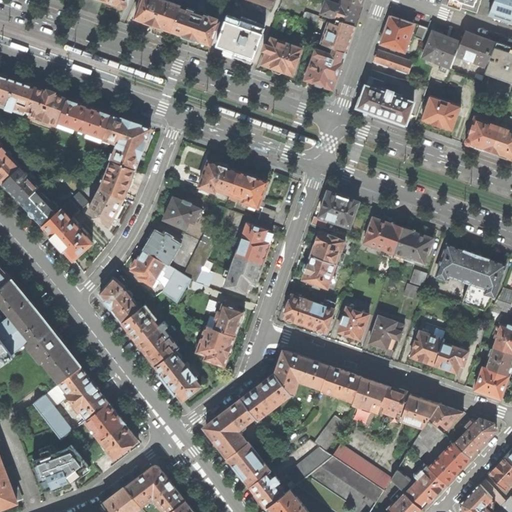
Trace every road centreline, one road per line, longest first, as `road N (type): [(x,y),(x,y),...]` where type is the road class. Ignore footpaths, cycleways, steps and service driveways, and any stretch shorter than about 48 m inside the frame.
road 1 (secondary): [(337,121),(0,2)]
road 2 (residential): [(511,414),(265,331)]
road 3 (residential): [(70,303),(140,221),(182,114)]
road 4 (secondary): [(322,164),(511,231)]
road 5 (secondary): [(0,51),(182,114)]
road 6 (secondary): [(511,182),(337,121)]
road 7 (residential): [(322,164),(265,331)]
road 8 (residential): [(174,434),(70,303)]
road 9 (secondary): [(182,114),(322,164)]
road 10 (residential): [(49,511),(89,496),(174,434)]
road 11 (residential): [(265,331),(247,377),(174,434)]
road 12 (residential): [(378,0),(337,121)]
